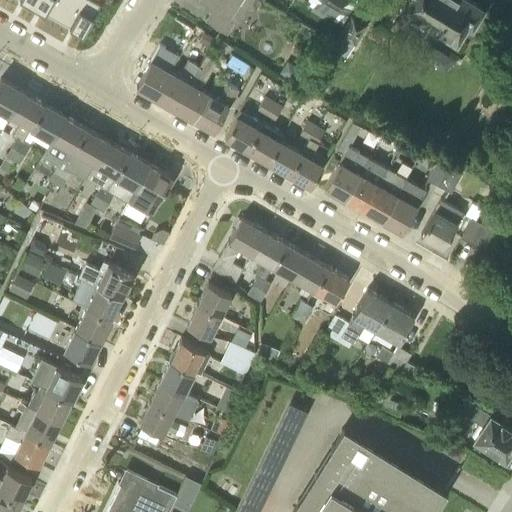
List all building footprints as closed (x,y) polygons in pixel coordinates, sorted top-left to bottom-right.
[(72,0),(38,0),(34,8),(60,23),(72,0)] [(103,6),(92,0),(72,0),(60,23),(86,37),(103,6)] [(255,9),(260,0),(210,0),(216,4),(207,19),(227,32),(236,18),(238,19),(245,8),(249,10),(255,9)] [(312,0),(311,2),(345,23),(351,13),(359,0),(312,0)] [(482,6),(471,0),(396,0),(395,3),(398,5),(397,7),(415,18),(414,19),(438,34),(439,33),(457,44),(463,32),(471,35),(474,35),(478,34),(482,32),(485,29),(486,22),(485,19),(483,17),(478,13),(482,6)] [(355,44),(368,22),(351,13),(345,23),(338,34),(328,50),(346,57),(354,43),(355,44)] [(209,45),(214,36),(203,30),(198,39),(209,45)] [(155,95),(170,69),(162,64),(171,49),(158,42),(149,58),(150,59),(136,84),(155,95)] [(232,64),(237,56),(231,52),(226,60),(232,64)] [(193,117),(208,90),(202,87),(217,59),(205,53),(198,65),(174,106),(193,117)] [(174,106),(198,65),(187,59),(179,74),(170,69),(155,95),(174,106)] [(292,79),(299,67),(287,60),(279,72),(292,79)] [(0,109),(9,114),(23,90),(0,77),(0,76),(0,109)] [(208,90),(193,117),(215,129),(229,104),(230,104),(238,88),(227,81),(219,96),(208,90)] [(30,127),(44,102),(23,90),(9,114),(19,120),(11,134),(16,137),(11,145),(24,153),(29,143),(23,139),(30,127)] [(265,114),(273,100),(276,96),(269,92),(266,97),(264,96),(257,109),(265,114)] [(273,100),(265,114),(275,119),(282,106),(273,100)] [(44,102),(30,127),(40,133),(51,139),(65,115),(44,102)] [(247,147),(262,120),(240,108),(224,135),(247,147)] [(63,165),(86,126),(65,115),(51,139),(43,154),(57,162),(53,170),(65,177),(70,169),(63,165)] [(308,138),(316,123),(307,118),(299,133),(308,138)] [(279,139),(280,138),(283,133),(262,120),(247,147),(268,159),(279,139)] [(345,197),(368,155),(350,145),(361,126),(352,121),(337,149),(343,152),(324,185),(345,197)] [(308,138),(319,143),(326,128),(316,123),(308,138)] [(63,165),(70,169),(76,172),(85,177),(86,177),(108,139),(86,126),(63,165)] [(302,150),(301,150),(280,138),(279,139),(268,159),(289,172),(302,150)] [(107,188),(128,151),(108,139),(86,177),(100,185),(95,194),(108,202),(113,192),(107,188)] [(24,153),(11,145),(6,155),(14,159),(18,162),(24,153)] [(325,158),(314,152),(304,146),(301,150),(302,150),(289,172),(311,184),(324,162),(322,162),(325,158)] [(129,200),(150,163),(128,151),(107,188),(113,192),(129,200)] [(0,164),(0,166),(7,171),(14,159),(6,155),(0,164)] [(364,208),(387,166),(368,155),(345,197),(364,208)] [(440,180),(450,162),(438,156),(429,174),(440,180)] [(450,162),(440,180),(438,185),(450,191),(463,168),(451,161),(450,162)] [(150,163),(129,200),(152,212),(172,176),(150,163)] [(382,218),(405,177),(387,166),(364,208),(382,218)] [(61,186),(65,177),(53,170),(48,179),(61,186)] [(405,177),(382,218),(403,230),(416,206),(419,207),(428,190),(414,182),(406,197),(397,192),(406,177),(405,177)] [(103,210),(108,202),(95,194),(90,203),(103,210)] [(39,201),(32,197),(28,206),(35,209),(39,201)] [(443,246),(463,210),(440,198),(420,234),(443,246)] [(135,247),(141,233),(139,232),(141,227),(117,215),(115,222),(109,236),(135,247)] [(249,253),(263,229),(241,216),(211,267),(235,280),(241,269),(242,267),(231,260),(239,247),(249,253)] [(493,227),(475,218),(472,217),(464,239),(482,248),(493,227)] [(257,275),(252,283),(265,290),(269,282),(263,278),(271,265),(285,241),(263,229),(249,253),(262,260),(254,273),(257,275)] [(26,248),(42,255),(48,243),(32,235),(26,248)] [(285,241),(271,265),(292,278),(306,253),(285,241)] [(52,256),(80,272),(86,260),(58,245),(52,256)] [(45,258),(27,250),(20,266),(37,274),(45,258)] [(313,289),(327,265),(306,253),(292,278),(313,289)] [(62,281),(68,266),(49,258),(43,273),(62,281)] [(96,283),(121,295),(132,272),(107,259),(96,283)] [(327,265),(313,289),(335,302),(349,277),(327,265)] [(121,295),(96,283),(70,270),(66,278),(79,284),(73,297),(86,304),(110,317),(121,295)] [(16,272),(8,289),(25,297),(33,281),(16,272)] [(197,303),(220,314),(231,292),(208,280),(197,303)] [(252,283),(247,292),(247,293),(260,300),(265,290),(252,283)] [(375,329),(391,301),(367,288),(348,320),(334,313),(323,333),(338,341),(341,336),(354,342),(365,322),(375,329)] [(294,308),(307,315),(313,306),(299,298),(294,308)] [(391,301),(375,329),(399,342),(414,315),(391,301)] [(210,335),(220,314),(197,303),(186,324),(210,335)] [(99,339),(110,317),(86,304),(74,327),(99,339)] [(302,325),(307,315),(294,308),(289,318),(302,325)] [(29,325),(52,337),(60,322),(36,310),(29,325)] [(88,361),(99,339),(74,327),(63,349),(88,361)] [(236,334),(234,340),(243,345),(248,335),(242,332),(236,334)] [(170,358),(194,369),(199,371),(208,351),(204,349),(204,347),(180,336),(170,358)] [(225,350),(250,363),(255,351),(230,340),(225,350)] [(401,370),(406,361),(411,352),(397,344),(393,351),(382,345),(376,355),(401,370)] [(246,373),(250,363),(225,350),(219,361),(246,373)] [(183,390),(194,369),(170,358),(160,379),(183,390)] [(406,361),(401,370),(414,377),(419,368),(406,361)] [(38,382),(70,398),(81,375),(56,363),(50,375),(45,373),(41,383),(38,381),(38,382)] [(173,412),(183,390),(160,379),(150,400),(173,412)] [(406,405),(391,398),(396,385),(388,381),(373,404),(402,416),(406,405)] [(60,420),(70,398),(38,382),(27,403),(25,402),(25,403),(60,420)] [(505,458),(511,447),(511,426),(488,411),(478,404),(463,398),(456,408),(481,423),(472,437),(505,458)] [(60,420),(25,403),(19,400),(16,406),(22,409),(14,424),(24,429),(49,442),(60,420)] [(163,433),(173,412),(150,400),(139,422),(163,433)] [(14,424),(10,422),(4,434),(19,440),(13,451),(39,464),(49,442),(24,429),(14,424)] [(431,511),(447,488),(343,423),(292,507),(299,511),(431,511)] [(212,454),(218,440),(206,435),(199,448),(212,454)] [(0,490),(20,500),(31,478),(6,465),(1,475),(0,474),(0,490)] [(158,488),(146,482),(147,479),(126,469),(105,511),(167,511),(176,494),(159,486),(158,488)] [(0,511),(14,511),(20,500),(0,490),(0,511)]
